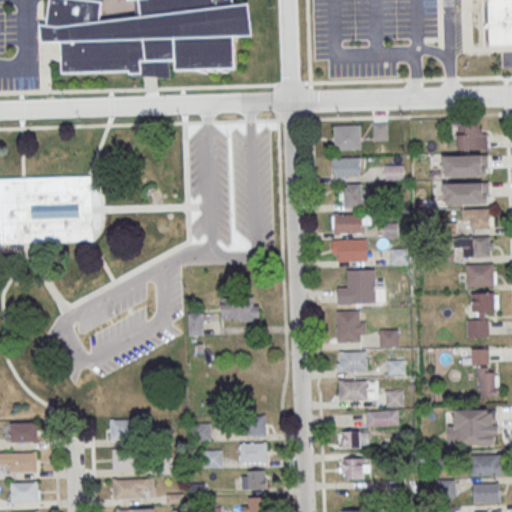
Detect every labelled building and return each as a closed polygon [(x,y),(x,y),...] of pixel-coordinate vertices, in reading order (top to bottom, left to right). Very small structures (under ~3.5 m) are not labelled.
[(142,17),(139,0),(233,0),(234,6),(248,5),(255,35),(234,36),(235,68),(229,68),(228,71),(218,68),(218,72),(207,68),(207,72),(196,69),(176,69),(176,60),(169,60),(170,78),(148,76),(133,75),(133,73),(129,73),(129,70),(62,72),(61,41),(42,42),(41,23),(47,24),(49,0),(94,0),(102,1),(99,22),(142,17)] [(511,0),(488,0),(489,45),(511,44),(511,0)] [(374,139),(387,139),(387,123),(374,123),(374,139)] [(486,124),(457,124),(457,149),(486,149),(486,124)] [(360,149),(360,125),(334,125),(334,149),(360,149)] [(487,155),(443,155),(443,177),(487,177),(487,155)] [(333,176),(360,176),(360,157),(333,157),(333,176)] [(385,179),(404,179),(404,164),(385,164),(385,179)] [(93,176),(94,209),(95,240),(92,240),(29,243),(1,244),(1,242),(0,242),(0,178),(23,178),(90,176),(93,176)] [(489,182),(443,182),(443,204),(489,204),(489,182)] [(340,184),(340,208),(363,208),(363,184),(340,184)] [(462,223),(470,223),(470,228),(492,228),(492,208),(462,208),(462,223)] [(335,232),(362,232),(362,223),(371,223),(371,214),(335,214),(335,232)] [(493,237),(462,237),(462,256),(493,256),(493,237)] [(333,260),(367,260),(367,239),(333,239),(333,260)] [(391,249),(408,248),(408,263),(391,264),(391,249)] [(495,285),(495,264),(467,264),(467,285),(495,285)] [(348,269),(348,286),(338,286),(338,303),(376,303),(376,269),(348,269)] [(470,292),(471,315),(467,316),(467,337),(489,336),(488,311),(496,311),(495,292),(470,292)] [(259,298),(220,298),(220,320),(259,320),(259,298)] [(336,341),(365,341),(365,310),(336,310),(336,341)] [(187,335),(203,335),(203,311),(187,311),(187,335)] [(380,332),(398,332),(398,347),(381,347),(380,332)] [(472,365),(489,365),(489,348),(472,348),(472,365)] [(367,351),(338,351),(338,370),(367,370),(367,351)] [(388,360),(405,359),(406,375),(388,375),(388,360)] [(498,396),(498,370),(478,370),(478,396),(498,396)] [(372,380),(339,380),(339,399),(372,399),(372,380)] [(386,391),(404,390),(404,405),(386,406),(386,391)] [(497,408),(454,408),(454,427),(448,427),(448,444),(497,444),(497,408)] [(399,426),(399,410),(368,410),(368,426),(399,426)] [(265,434),(265,415),(239,415),(239,434),(265,434)] [(110,419),(137,418),(138,437),(111,437),(110,419)] [(10,423),(37,422),(38,440),(10,441),(10,423)] [(193,423),(211,423),(211,440),(193,440),(193,423)] [(154,429),(172,429),(172,444),(154,444),(154,429)] [(340,431),(340,446),(362,446),(362,431),(340,431)] [(239,462),(267,462),(267,442),(239,442),(239,462)] [(112,449),(139,449),(139,467),(112,468),(112,449)] [(9,452),(36,451),(37,470),(10,471),(9,452)] [(204,453),(221,452),(222,467),(204,468),(204,453)] [(472,475),(499,475),(499,454),(472,454),(472,475)] [(155,459),(172,458),(173,473),(155,474),(155,459)] [(341,477),(364,477),(364,460),(341,460),(341,477)] [(242,470),(242,488),(266,488),(266,470),(242,470)] [(113,479),(140,478),(140,496),(113,497),(113,479)] [(438,480),(456,479),(456,494),(439,495),(438,480)] [(388,481),(406,480),(406,495),(388,496),(388,481)] [(11,482),(38,481),(38,500),(11,500),(11,482)] [(500,482),(473,482),(473,502),(500,502),(500,482)] [(167,494),(184,494),(185,509),(167,509),(167,494)] [(246,497),(246,511),(266,511),(267,497),(246,497)]
